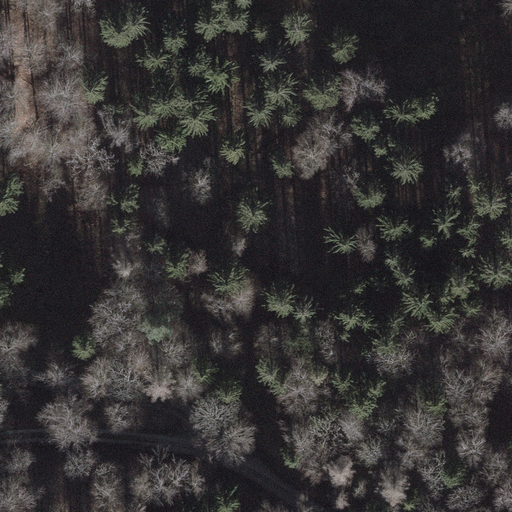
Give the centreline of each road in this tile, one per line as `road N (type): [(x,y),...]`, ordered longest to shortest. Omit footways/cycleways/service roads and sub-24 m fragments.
road 1 (track): [(0,438),(113,432),(189,444),(274,477),(331,511)]
road 2 (track): [(0,371),(205,415),(274,477)]
